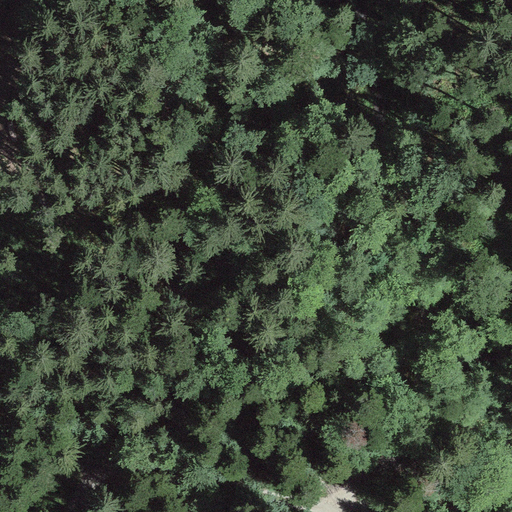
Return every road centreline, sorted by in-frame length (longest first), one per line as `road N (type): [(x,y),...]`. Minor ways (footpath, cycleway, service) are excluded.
road 1 (track): [(331,511),(143,465),(95,473),(72,511)]
road 2 (track): [(316,505),(377,457),(405,459),(468,511)]
